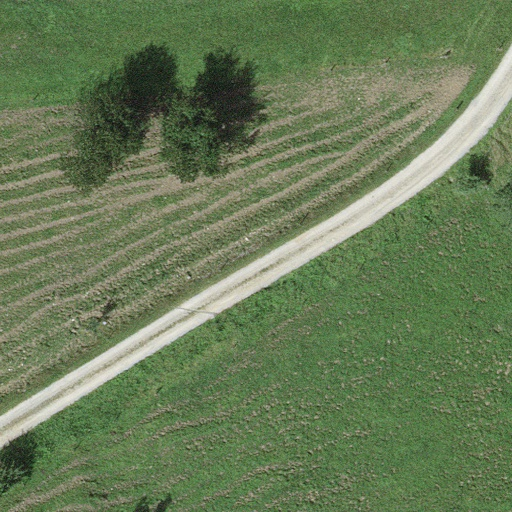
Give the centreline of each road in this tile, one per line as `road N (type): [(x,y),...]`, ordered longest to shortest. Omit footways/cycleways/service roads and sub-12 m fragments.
road 1 (track): [(0,424),(412,186),(465,131),(511,61)]
road 2 (track): [(278,0),(0,44)]
